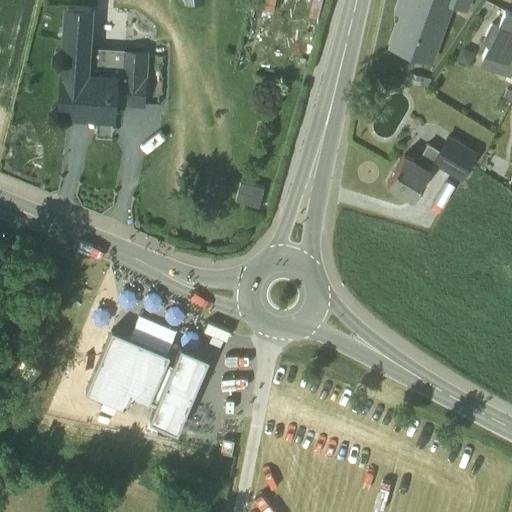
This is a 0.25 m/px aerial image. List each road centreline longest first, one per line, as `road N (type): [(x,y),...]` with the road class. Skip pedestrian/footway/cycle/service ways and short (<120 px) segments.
road 1 (tertiary): [(0,201),(180,280)]
road 2 (tertiary): [(309,186),(357,0)]
road 3 (tertiary): [(367,346),(511,432)]
